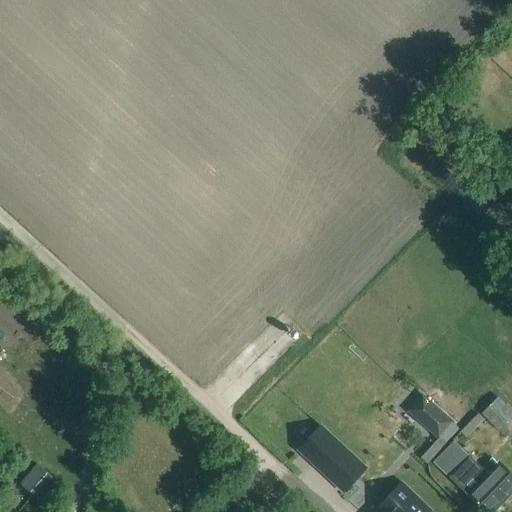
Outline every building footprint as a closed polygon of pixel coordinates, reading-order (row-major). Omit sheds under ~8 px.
[(446,444),(458,430),(451,423),(453,421),(422,394),(405,412),(436,440),(438,438),(442,441),(446,444)] [(511,417),(511,411),(497,397),(480,415),(498,432),(511,417)] [(318,426),(297,450),(343,492),(364,469),(318,426)] [(476,505),(483,511),(493,511),(511,493),(511,475),(498,461),(496,463),(491,459),(481,469),(469,457),(448,478),(468,497),(466,499),(474,508),(476,505)] [(59,480),(40,464),(23,484),(42,500),(59,480)] [(414,494),(400,481),(371,511),(427,511),(430,509),(414,494)]
